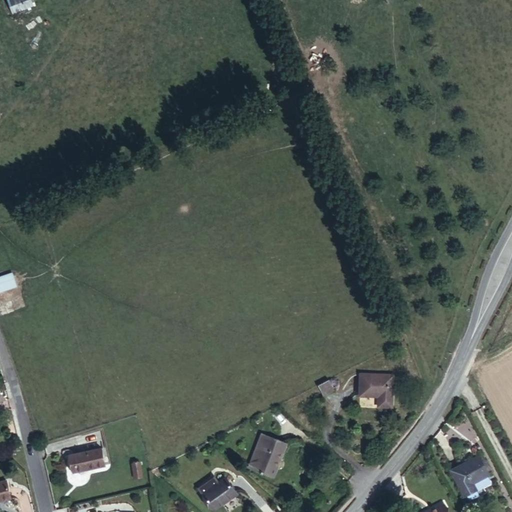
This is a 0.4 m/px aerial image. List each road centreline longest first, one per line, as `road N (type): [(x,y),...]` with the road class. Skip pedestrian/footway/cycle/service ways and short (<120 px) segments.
road 1 (track): [(439,399),(277,0)]
road 2 (tertiary): [(511,241),(420,437),(357,511)]
road 3 (residential): [(0,349),(45,511)]
